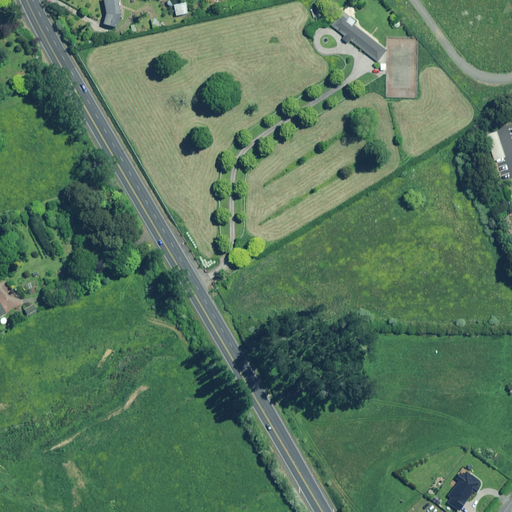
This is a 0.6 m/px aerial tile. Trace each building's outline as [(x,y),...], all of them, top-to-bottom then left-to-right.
[(118,0),(103,0),(106,15),(103,24),(118,29),(121,14),(118,0)] [(187,14),(185,3),(173,5),(175,17),(187,14)] [(355,22),(342,12),(330,27),(344,37),(341,40),(347,44),(350,42),(377,63),(386,52),(352,25),(355,22)] [(496,134),(484,138),(492,163),(504,160),(496,134)] [(36,313),(32,305),(24,310),(28,318),(36,313)] [(462,473),(457,481),(459,482),(448,496),(451,498),(447,504),(458,511),(471,494),(473,496),(479,488),(477,487),(480,482),(466,472),(464,474),(462,473)]
